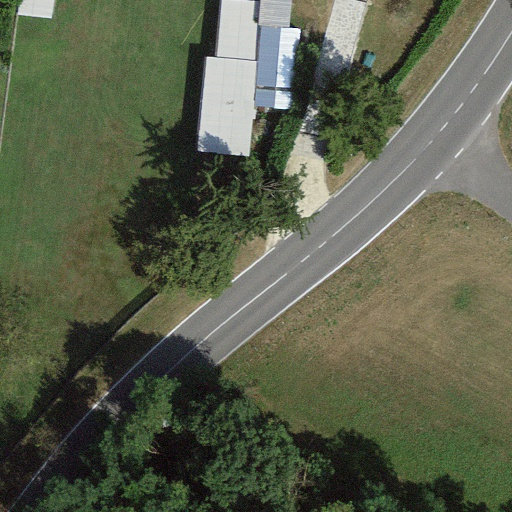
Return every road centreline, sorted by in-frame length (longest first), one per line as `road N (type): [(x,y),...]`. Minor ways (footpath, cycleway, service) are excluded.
road 1 (tertiary): [(42,511),(131,407),(446,124)]
road 2 (unknown): [(369,0),(361,137),(320,236)]
road 3 (tertiary): [(446,124),(511,23)]
